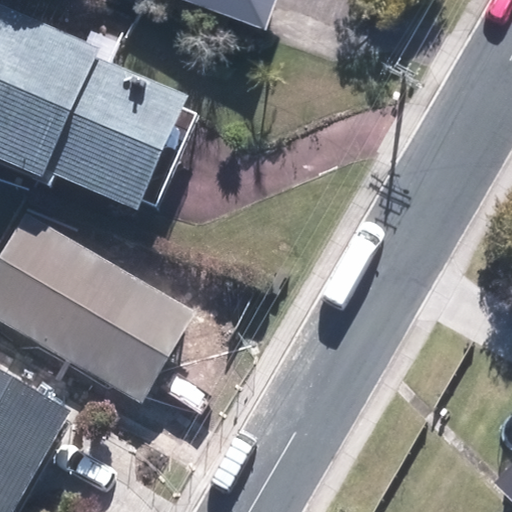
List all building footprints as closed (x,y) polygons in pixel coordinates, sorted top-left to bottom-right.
[(160,0),(247,32),(259,0),(160,0)] [(102,45),(0,2),(0,167),(41,184),(45,176),(135,213),(184,95),(96,59),(102,45)] [(0,260),(0,326),(144,409),(201,312),(50,225),(41,241),(19,229),(0,260)] [(0,511),(6,511),(56,423),(0,392),(0,511)] [(511,511),(511,455),(478,488),(501,511),(511,511)]
